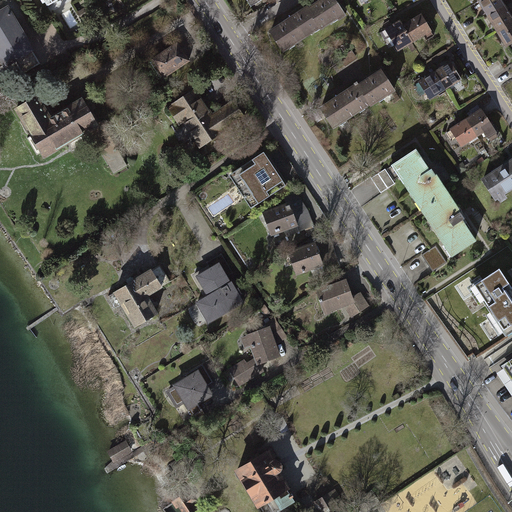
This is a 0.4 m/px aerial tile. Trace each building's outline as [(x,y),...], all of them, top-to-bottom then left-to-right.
[(64,0),(41,0),(47,10),(64,0)] [(244,0),(252,12),(272,0),(244,0)] [(334,0),(321,0),(301,13),(315,34),(319,32),(320,33),(337,22),(338,24),(346,19),(334,0)] [(501,0),(479,0),(476,2),(486,19),(506,6),(501,0)] [(511,21),(511,16),(506,6),(486,19),(495,33),(511,21)] [(7,7),(0,10),(0,69),(1,71),(34,52),(7,7)] [(428,41),(436,36),(422,12),(404,23),(417,41),(424,35),(428,41)] [(301,13),(268,34),(283,56),(315,34),(301,13)] [(399,53),(417,41),(404,23),(402,19),(384,31),(399,53)] [(511,21),(495,33),(505,48),(511,43),(511,21)] [(177,42),(150,60),(163,80),(190,62),(177,42)] [(41,63),(34,52),(1,71),(9,83),(41,63)] [(446,90),(464,80),(451,58),(434,69),(446,90)] [(378,69),(347,88),(362,111),(392,92),(378,69)] [(429,100),(446,90),(434,69),(416,79),(429,100)] [(347,88),(316,106),(331,130),(361,111),(347,88)] [(194,89),(167,106),(196,150),(245,118),(232,100),(211,114),(194,89)] [(37,97),(11,113),(41,164),(89,135),(107,164),(118,158),(81,97),(49,116),(37,97)] [(481,107),(465,117),(478,135),(484,131),(491,141),(500,135),(481,107)] [(462,146),(478,135),(465,117),(450,128),(462,146)] [(417,146),(390,164),(422,210),(449,192),(417,146)] [(262,152),(228,176),(251,209),(285,186),(262,152)] [(511,157),(480,178),(496,201),(511,190),(511,157)] [(114,175),(127,169),(122,158),(109,163),(114,175)] [(284,203),(261,212),(270,237),(296,227),(298,232),(311,227),(293,192),(282,198),(284,203)] [(480,239),(449,192),(422,210),(453,256),(480,239)] [(329,240),(283,252),(287,268),(314,261),(317,271),(336,266),(329,240)] [(232,273),(221,255),(206,263),(209,269),(193,278),(204,296),(193,303),(207,326),(245,302),(228,276),(232,273)] [(472,285),(503,330),(511,324),(511,285),(500,267),(472,285)] [(150,269),(111,293),(133,330),(157,316),(147,298),(162,289),(150,269)] [(355,280),(310,292),(314,308),(341,301),(343,311),(362,306),(355,280)] [(270,327),(276,345),(287,338),(275,318),(263,325),(266,329),(270,327)] [(276,345),(270,327),(266,329),(239,338),(243,350),(250,348),(253,360),(246,364),(244,360),(229,370),(239,388),(263,373),(261,366),(281,358),(276,345)] [(511,357),(501,365),(511,380),(511,357)] [(173,386),(164,391),(175,409),(184,404),(187,410),(213,395),(207,385),(212,382),(202,365),(171,383),(173,386)] [(125,441),(106,452),(112,462),(113,464),(132,453),(125,441)] [(288,490),(265,453),(232,474),(254,511),(288,490)] [(438,474),(395,501),(401,511),(411,511),(448,489),(438,474)] [(345,511),(332,489),(301,507),(303,511),(345,511)] [(194,511),(182,494),(172,502),(179,511),(194,511)]
